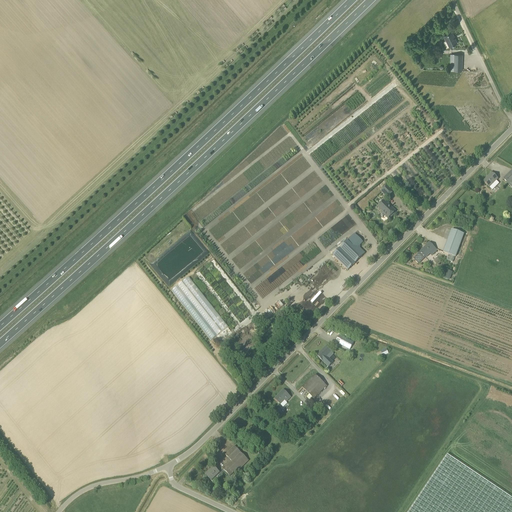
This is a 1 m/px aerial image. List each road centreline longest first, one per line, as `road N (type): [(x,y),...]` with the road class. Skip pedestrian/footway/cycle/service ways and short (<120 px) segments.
road 1 (motorway): [(0,343),(370,0)]
road 2 (unclassified): [(167,466),(213,430),(511,130)]
road 3 (motorway): [(352,0),(0,326)]
road 4 (unclassified): [(511,117),(454,0)]
road 5 (unclassified): [(58,511),(100,483),(167,466)]
